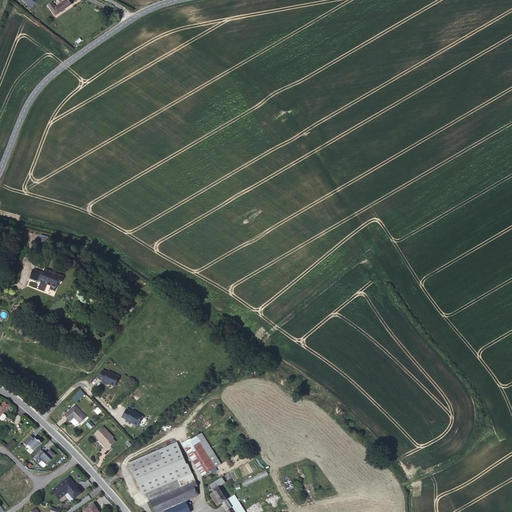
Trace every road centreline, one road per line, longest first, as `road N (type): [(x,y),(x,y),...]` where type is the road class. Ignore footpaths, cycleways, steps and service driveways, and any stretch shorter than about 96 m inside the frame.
road 1 (tertiary): [(177,0),(137,15),(51,75),(28,102),(0,169)]
road 2 (track): [(277,511),(399,485),(471,451),(486,434)]
